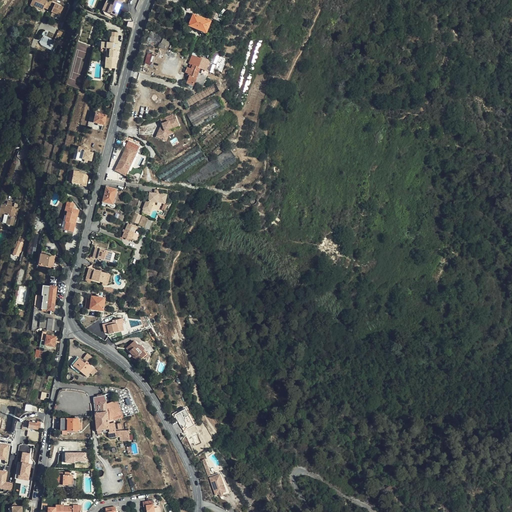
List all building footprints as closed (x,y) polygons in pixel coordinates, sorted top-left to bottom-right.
[(52,13),(58,15),(59,16),(62,8),(45,0),(32,0),(30,5),(42,11),(43,7),(51,11),(50,12),(52,13)] [(120,8),(119,7),(112,4),(110,3),(106,11),(116,15),(120,8)] [(224,17),(225,15),(213,11),(211,16),(217,19),(219,15),(224,17)] [(207,32),(211,21),(194,13),(190,25),(207,32)] [(52,40),(55,42),(61,29),(60,28),(59,30),(57,29),(52,40)] [(171,41),(163,37),(163,36),(152,31),(147,41),(166,50),(171,41)] [(117,45),(117,37),(111,37),(110,36),(110,43),(100,42),(100,51),(102,51),(102,53),(103,54),(104,56),(105,56),(104,67),(114,68),(115,58),(116,58),(117,50),(118,45),(117,45)] [(152,65),(155,55),(148,52),(145,63),(152,65)] [(198,52),(193,64),(195,65),(197,62),(201,63),(205,55),(198,52)] [(201,63),(199,67),(201,68),(199,71),(199,72),(207,76),(214,59),(205,55),(201,63)] [(199,71),(201,68),(199,67),(201,63),(197,62),(195,65),(193,64),(191,68),(199,71)] [(199,72),(199,71),(191,68),(188,67),(186,72),(188,74),(191,75),(190,77),(187,82),(194,85),(195,82),(203,85),(204,82),(207,76),(199,72)] [(187,109),(220,91),(215,83),(183,101),(187,109)] [(192,122),(215,109),(221,105),(216,97),(187,114),(192,122)] [(218,115),(215,109),(192,122),(195,128),(218,115)] [(104,125),(106,116),(95,113),(93,122),(104,125)] [(175,114),(160,118),(162,124),(177,119),(175,114)] [(168,133),(166,130),(179,126),(177,119),(162,124),(157,137),(165,140),(168,133)] [(170,133),(169,131),(180,128),(179,126),(166,130),(168,133),(165,140),(167,141),(170,133)] [(169,182),(206,157),(198,145),(158,172),(162,177),(164,175),(169,182)] [(73,158),(91,163),(94,151),(76,147),(73,158)] [(133,157),(135,157),(137,152),(127,147),(115,170),(126,176),(129,170),(127,169),(133,157)] [(81,184),(83,177),(73,174),(71,182),(81,184)] [(114,205),(117,189),(107,187),(103,204),(106,205),(107,203),(114,205)] [(155,193),(151,193),(150,194),(149,201),(148,200),(144,209),(151,211),(153,206),(152,206),(154,202),(159,202),(160,201),(166,202),(168,193),(156,192),(155,193)] [(67,201),(65,211),(67,212),(65,221),(66,221),(64,229),(75,232),(80,209),(74,208),(76,203),(67,201)] [(14,205),(8,204),(7,208),(5,208),(1,207),(0,209),(0,210),(2,211),(0,220),(0,223),(6,224),(5,226),(11,227),(15,210),(13,210),(14,205)] [(145,229),(149,219),(142,217),(138,226),(145,229)] [(123,229),(122,232),(124,232),(123,237),(131,240),(132,238),(134,233),(135,230),(137,227),(128,223),(125,230),(123,229)] [(33,234),(30,253),(35,254),(38,235),(33,234)] [(109,261),(112,251),(99,248),(97,254),(99,255),(98,258),(109,261)] [(54,266),(56,256),(41,253),(39,264),(54,266)] [(103,283),(106,274),(93,270),(92,276),(94,277),(93,280),(103,283)] [(107,272),(106,274),(103,283),(103,286),(105,286),(108,285),(111,275),(109,273),(107,272)] [(42,310),(44,310),(54,311),(57,291),(58,287),(43,285),(42,295),(44,296),(42,310)] [(104,311),(106,298),(93,296),(91,309),(104,311)] [(23,311),(20,311),(19,315),(25,317),(27,307),(24,307),(23,311)] [(108,323),(109,325),(117,323),(119,332),(125,330),(123,323),(125,323),(124,317),(116,319),(117,321),(108,323)] [(119,332),(117,323),(109,325),(108,323),(103,324),(105,332),(109,331),(110,334),(119,332)] [(54,347),(56,336),(46,335),(47,332),(42,331),(40,346),(44,347),(44,345),(54,347)] [(147,353),(140,346),(135,341),(128,348),(133,353),(134,352),(136,354),(135,355),(134,356),(139,361),(147,353)] [(43,359),(44,351),(36,349),(35,357),(43,359)] [(86,377),(94,368),(88,363),(89,363),(83,358),(81,359),(80,358),(73,365),(86,377)] [(94,398),(97,422),(109,421),(123,417),(117,400),(107,405),(107,400),(105,395),(94,398)] [(188,411),(176,417),(183,431),(187,430),(186,426),(185,423),(188,420),(191,418),(188,411)] [(63,422),(63,430),(80,430),(80,419),(64,418),(64,423),(63,422)] [(183,431),(185,434),(196,429),(191,418),(188,420),(185,423),(186,426),(187,430),(183,431)] [(40,430),(41,423),(40,423),(40,421),(37,421),(36,423),(29,422),(29,428),(40,430)] [(109,421),(97,422),(97,429),(110,428),(110,430),(104,430),(104,432),(116,431),(114,423),(109,423),(109,421)] [(0,443),(0,458),(6,460),(8,444),(0,443)] [(24,452),(19,478),(29,480),(32,464),(29,463),(31,453),(24,452)] [(87,461),(87,452),(66,453),(66,463),(76,463),(76,461),(87,461)] [(96,454),(93,454),(93,463),(95,470),(99,469),(103,468),(101,462),(98,462),(96,454)] [(0,488),(12,489),(13,482),(7,481),(7,470),(0,469),(0,488)] [(73,474),(56,473),(56,483),(65,484),(65,487),(70,487),(70,484),(73,484),(73,474)] [(211,478),(212,480),(218,478),(219,482),(223,481),(227,494),(217,497),(217,499),(222,498),(222,499),(225,498),(225,497),(232,495),(224,476),(219,477),(219,475),(211,478)] [(218,478),(212,480),(217,497),(227,494),(223,481),(219,482),(218,478)] [(241,488),(249,499),(246,501),(248,505),(256,499),(245,484),(241,488)] [(144,501),(144,506),(148,505),(148,509),(148,511),(156,511),(156,505),(153,505),(152,500),(144,501)]
